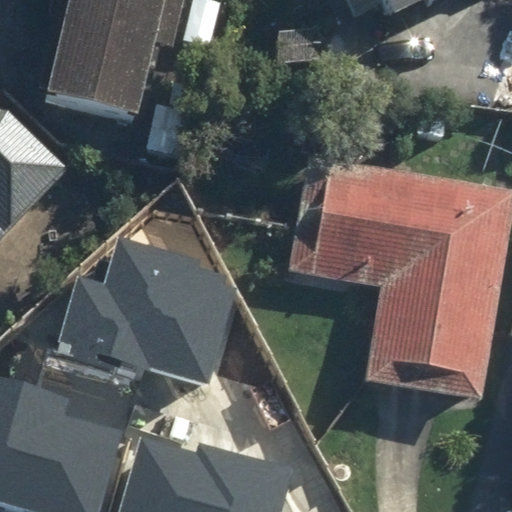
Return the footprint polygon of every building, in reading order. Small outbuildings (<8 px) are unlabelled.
[(68,0),(44,109),(164,135),(193,0),(68,0)] [(395,0),(407,23),(454,0),(395,0)] [(0,227),(14,240),(75,172),(7,109),(0,107),(0,227)] [(511,242),(511,191),(315,155),(294,272),(389,289),(372,384),(483,404),(511,242)] [(70,275),(52,345),(212,386),(240,278),(117,247),(108,285),(70,275)] [(0,506),(20,511),(103,511),(131,417),(0,379),(0,506)] [(147,432),(120,511),(279,511),(291,479),(147,432)]
